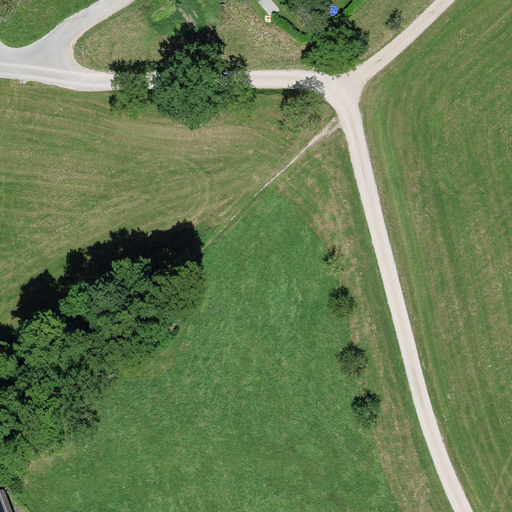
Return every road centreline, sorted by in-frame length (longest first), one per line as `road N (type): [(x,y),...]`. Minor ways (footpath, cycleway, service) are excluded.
road 1 (track): [(0,421),(144,306),(345,120)]
road 2 (track): [(346,88),(345,120),(470,511)]
road 3 (track): [(346,88),(128,81)]
road 4 (track): [(450,0),(346,88)]
road 5 (residential): [(128,81),(0,69)]
